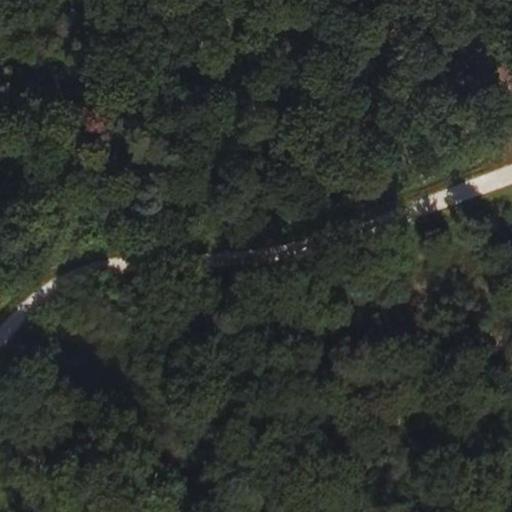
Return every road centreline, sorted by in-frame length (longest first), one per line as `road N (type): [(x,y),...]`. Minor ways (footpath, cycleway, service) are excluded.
road 1 (track): [(205,259),(286,255),(511,170)]
road 2 (track): [(0,334),(92,268),(205,259)]
